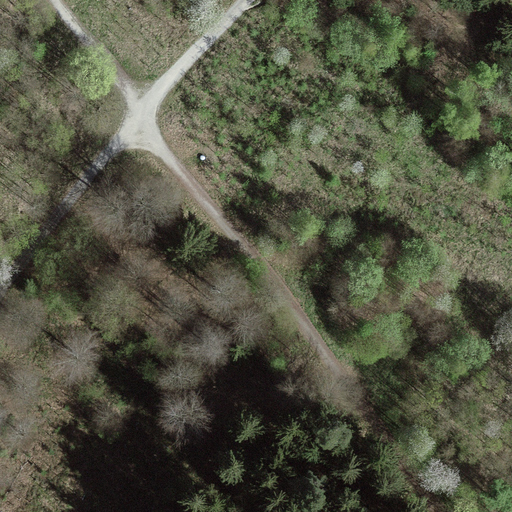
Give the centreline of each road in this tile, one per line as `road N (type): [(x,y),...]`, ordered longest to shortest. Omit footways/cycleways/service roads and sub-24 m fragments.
road 1 (track): [(54,0),(442,511)]
road 2 (track): [(0,290),(134,115),(251,0)]
